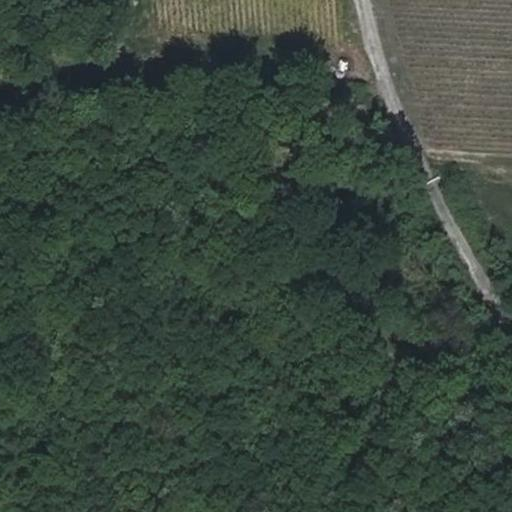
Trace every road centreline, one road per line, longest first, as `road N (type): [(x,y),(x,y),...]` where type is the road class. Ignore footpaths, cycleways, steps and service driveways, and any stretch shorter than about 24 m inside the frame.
road 1 (track): [(375,0),(410,137),(511,333)]
road 2 (track): [(511,204),(410,137)]
